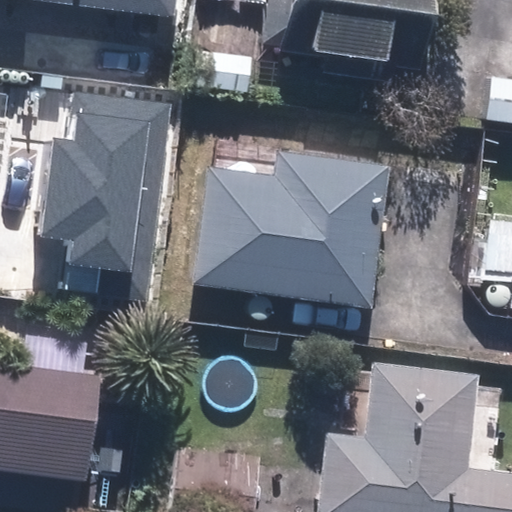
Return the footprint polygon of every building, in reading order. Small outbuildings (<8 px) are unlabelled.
[(86,0),(163,9),(163,0),(86,0)] [(275,0),(268,60),(405,77),(415,0),(275,0)] [(240,61),(186,54),(181,91),(235,97),(240,61)] [(141,293),(168,92),(71,79),(64,132),(43,130),(30,227),(63,231),(60,255),(99,260),(95,287),(141,293)] [(352,315),(371,172),(259,157),(256,184),(189,175),(174,291),(352,315)] [(361,369),(352,446),(306,441),(297,511),(511,511),(511,485),(451,478),(462,382),(361,369)] [(58,511),(76,389),(0,378),(0,505),(49,511),(58,511)] [(247,511),(254,458),(171,447),(162,511),(247,511)]
